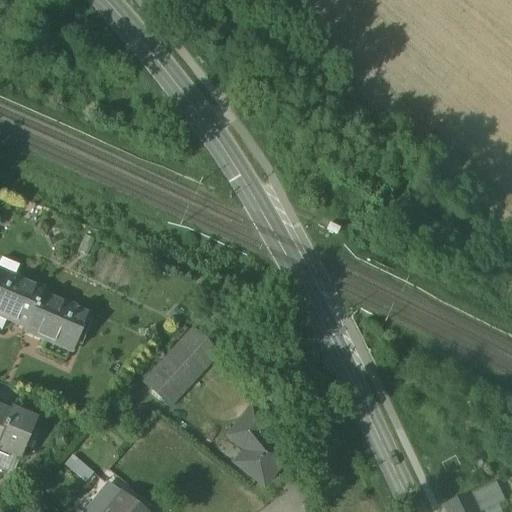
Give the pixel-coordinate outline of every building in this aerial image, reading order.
[(2,260),(0,263),(0,273),(14,279),(19,268),(2,260)] [(0,273),(0,316),(7,320),(18,324),(19,324),(27,327),(25,332),(26,332),(43,292),(14,279),(0,273)] [(88,316),(42,296),(43,292),(26,332),(34,335),(34,336),(72,352),(88,316)] [(144,383),(170,407),(218,357),(191,332),(144,383)] [(37,422),(11,411),(8,416),(9,416),(0,436),(0,450),(21,460),(37,422)] [(0,412),(0,436),(9,416),(8,416),(0,412)] [(285,459),(260,440),(270,427),(251,412),(229,439),(246,452),(235,466),(263,487),(285,459)] [(496,484),(446,508),(447,511),(485,511),(505,503),(496,484)] [(139,511),(113,490),(103,503),(110,509),(108,511),(139,511)]
